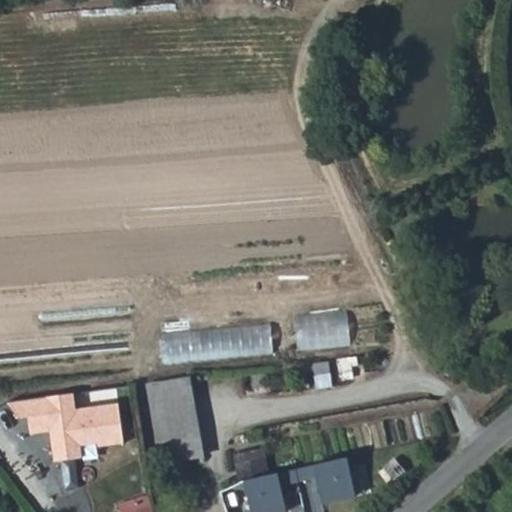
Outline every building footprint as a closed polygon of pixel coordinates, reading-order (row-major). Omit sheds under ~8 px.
[(355,349),(354,312),(301,314),(302,350),(355,349)] [(165,334),(169,365),(278,354),(275,322),(165,334)] [(152,383),(161,444),(176,442),(179,463),(209,459),(197,377),(152,383)] [(92,390),(36,398),(38,411),(41,434),(97,425),(92,390)] [(36,398),(24,400),(27,413),(38,411),(36,398)] [(24,400),(10,402),(13,415),(27,413),(24,400)] [(0,412),(1,417),(13,415),(10,402),(0,403),(0,412)] [(344,456),(243,477),(250,511),(278,511),(286,510),(281,485),(314,477),(321,502),(354,494),(344,456)] [(150,511),(145,495),(132,500),(132,511),(150,511)] [(61,511),(89,511),(82,496),(59,507),(61,511)]
